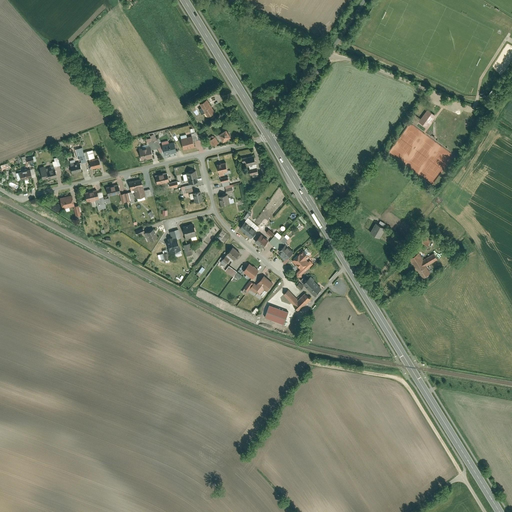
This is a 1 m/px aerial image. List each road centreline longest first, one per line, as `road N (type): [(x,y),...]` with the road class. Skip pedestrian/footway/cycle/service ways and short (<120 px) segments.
road 1 (primary): [(270,138),(499,511)]
road 2 (residential): [(201,155),(18,198),(0,188)]
road 3 (track): [(461,478),(403,380),(310,363)]
road 4 (residential): [(366,0),(270,138)]
road 5 (primary): [(184,0),(270,138)]
